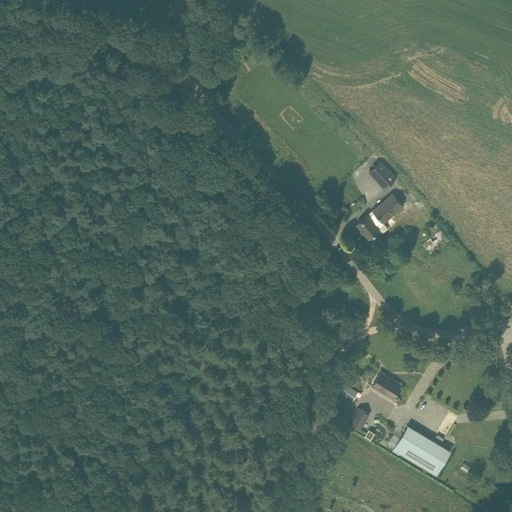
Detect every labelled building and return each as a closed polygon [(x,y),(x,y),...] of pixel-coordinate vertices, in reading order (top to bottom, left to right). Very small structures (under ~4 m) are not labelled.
[(381,159),(368,171),(384,188),(396,176),(381,159)] [(369,238),(373,235),(379,229),(382,233),(388,228),(383,222),(402,205),(391,193),(373,210),(367,215),(367,214),(356,223),(369,238)] [(421,247),(431,259),(451,241),(441,229),(421,247)] [(404,232),(397,237),(404,245),(410,240),(404,232)] [(372,385),(392,397),(400,384),(380,371),(372,385)] [(342,394),(349,398),(355,389),(347,385),(342,394)] [(360,428),(369,413),(359,407),(350,422),(360,428)] [(434,440),(408,424),(393,448),(436,474),(450,450),(440,443),(443,438),(437,434),(434,440)] [(463,462),(460,467),(467,471),(470,466),(463,462)]
